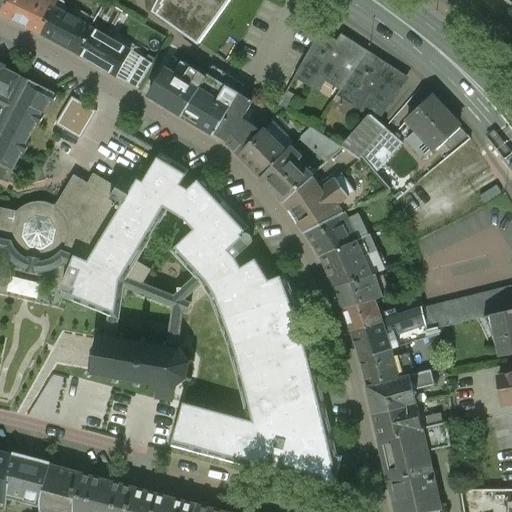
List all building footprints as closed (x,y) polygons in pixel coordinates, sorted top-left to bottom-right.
[(33,0),(7,0),(1,12),(8,15),(7,16),(14,20),(20,24),(20,23),(33,0)] [(56,5),(47,0),(33,0),(20,23),(27,27),(33,30),(34,30),(41,34),(55,8),(56,5)] [(108,4),(100,0),(98,0),(89,15),(98,20),(101,16),(108,4)] [(233,0),(165,0),(162,5),(164,6),(157,15),(200,46),(233,0)] [(93,30),(55,8),(41,34),(78,54),(93,30)] [(115,24),(101,16),(98,20),(93,30),(107,38),(115,24)] [(107,38),(93,30),(78,54),(116,76),(130,52),(107,38)] [(339,45),(321,34),(297,76),(314,87),(322,76),(343,90),(366,54),(343,39),(339,45)] [(406,80),(366,54),(343,90),(340,94),(358,106),(362,100),(382,113),(390,100),(392,101),(406,80)] [(206,77),(174,58),(149,97),(182,117),(198,90),(199,90),(206,77)] [(148,72),(138,65),(127,83),(137,89),(148,72)] [(231,78),(213,67),(206,77),(199,90),(217,102),(226,87),(231,78)] [(52,271),(55,270),(60,268),(65,264),(71,267),(75,255),(89,261),(129,195),(102,179),(99,183),(96,188),(74,175),(55,207),(48,203),(39,202),(32,203),(26,205),(22,208),(17,212),(0,208),(0,179),(8,183),(11,182),(13,181),(15,179),(16,176),(15,173),(13,171),(23,153),(17,151),(22,142),(27,144),(37,124),(32,122),(37,113),(42,115),(43,113),(46,114),(56,94),(5,68),(3,74),(0,72),(0,250),(4,251),(6,255),(10,259),(13,263),(18,267),(21,268),(26,271),(30,272),(34,273),(41,273),(48,272),(52,271)] [(245,87),(231,78),(226,87),(240,95),(245,87)] [(226,87),(217,102),(199,90),(198,90),(182,117),(215,136),(240,95),(226,87)] [(258,94),(245,87),(240,95),(253,103),(258,94)] [(240,95),(215,136),(225,142),(239,156),(256,139),(250,133),(253,129),(242,120),(253,103),(240,95)] [(460,127),(432,97),(407,121),(435,151),(443,143),(460,128),(460,127)] [(73,98),(57,125),(81,140),(97,112),(73,98)] [(386,129),(371,116),(343,147),(344,148),(360,159),(362,156),(386,129)] [(343,147),(312,128),(304,136),(301,139),(329,162),(338,154),(344,148),(343,147)] [(460,128),(443,143),(451,152),(468,137),(460,128)] [(403,145),(386,129),(362,156),(377,173),(403,145)] [(286,153),(264,131),(256,139),(239,156),(262,179),(286,153)] [(377,173),(362,156),(360,159),(344,148),(338,154),(346,164),(371,200),(391,190),(377,173)] [(286,153),(262,179),(285,201),(311,178),(286,153)] [(198,274),(205,283),(209,289),(217,302),(222,299),(227,306),(221,309),(222,311),(224,310),(228,319),(223,321),(234,355),(241,380),(251,421),(184,403),(173,443),(269,469),(267,475),(268,478),(270,480),(272,481),(274,482),(277,482),(278,481),(281,479),(283,471),(290,473),(326,483),(330,490),(341,483),(337,477),(342,457),(337,455),(313,366),(305,335),(296,308),(293,310),(281,277),(269,281),(256,259),(242,268),(236,259),(233,256),(248,242),(242,236),(242,235),(248,230),(200,179),(188,190),(181,185),(189,171),(160,154),(143,183),(138,179),(129,195),(89,261),(75,255),(71,267),(63,285),(63,287),(63,289),(64,291),(65,292),(67,293),(70,294),(72,293),(74,292),(75,291),(75,290),(76,290),(73,298),(75,299),(77,293),(85,296),(83,302),(109,312),(120,316),(123,287),(124,281),(127,276),(136,260),(166,210),(185,220),(195,229),(175,248),(198,274)] [(337,179),(320,191),(311,178),(285,201),(306,233),(343,214),(337,205),(349,197),(337,179)] [(343,214),(306,233),(321,256),(358,241),(358,240),(345,213),(343,214)] [(252,236),(250,234),(249,234),(247,233),(244,234),(242,236),(248,242),(233,256),(236,259),(253,243),(254,240),(253,238),(252,236)] [(358,240),(358,241),(364,256),(376,251),(369,236),(358,240)] [(358,241),(321,256),(334,288),(372,276),(364,256),(358,241)] [(152,270),(136,260),(127,276),(144,283),(152,270)] [(124,281),(123,287),(173,307),(170,326),(168,342),(167,347),(179,349),(183,311),(187,313),(191,303),(185,301),(205,283),(198,274),(174,296),(144,283),(127,276),(124,281)] [(372,276),(334,288),(344,310),(374,300),(385,298),(376,274),(372,276)] [(511,288),(423,310),(426,325),(427,331),(438,329),(494,315),(511,310),(511,288)] [(374,300),(344,310),(350,330),(381,321),(379,315),(374,300)] [(419,301),(394,308),(396,316),(422,308),(419,301)] [(394,308),(379,315),(381,321),(382,321),(396,316),(394,308)] [(396,316),(382,321),(386,333),(400,328),(401,332),(426,325),(423,310),(422,308),(396,316)] [(511,310),(494,315),(502,355),(511,353),(511,310)] [(117,339),(120,316),(109,312),(106,336),(117,339)] [(381,321),(350,330),(360,359),(391,350),(392,349),(386,333),(382,321),(381,321)] [(170,326),(152,323),(149,344),(165,346),(166,341),(168,342),(170,326)] [(427,331),(429,338),(439,335),(438,329),(427,331)] [(149,344),(146,343),(147,338),(144,338),(143,343),(124,340),(125,334),(122,334),(121,339),(117,339),(106,336),(100,336),(97,331),(94,332),(98,337),(95,354),(92,371),(87,375),(89,377),(93,374),(114,377),(114,383),(116,383),(117,378),(136,381),(135,386),(138,387),(139,381),(158,384),(174,387),(175,386),(186,379),(191,382),(192,379),(188,376),(189,364),(195,362),(194,360),(189,361),(181,350),(185,346),(182,344),(179,349),(167,347),(168,342),(166,341),(165,346),(149,344)] [(391,350),(360,359),(367,387),(398,379),(396,371),(412,367),(408,353),(393,357),(391,350)] [(431,370),(410,375),(414,392),(417,387),(419,388),(432,385),(433,383),(434,381),(431,370)] [(511,374),(499,377),(504,404),(511,402),(511,374)] [(398,379),(367,387),(374,414),(417,404),(414,392),(410,375),(398,379)] [(174,387),(158,384),(156,398),(174,401),(176,389),(175,386),(174,387)] [(417,404),(374,414),(380,439),(423,429),(417,404)] [(423,429),(380,439),(396,511),(433,511),(442,511),(429,452),(451,447),(447,424),(423,429)] [(12,455),(0,452),(0,496),(7,497),(12,455)] [(51,465),(12,455),(7,497),(27,502),(24,511),(41,511),(42,501),(51,465)] [(74,511),(77,473),(51,465),(42,501),(41,511),(74,511)] [(127,511),(134,488),(77,473),(74,511),(127,511)] [(195,511),(197,505),(134,488),(127,511),(195,511)] [(511,511),(511,490),(462,490),(465,511),(511,511)]
